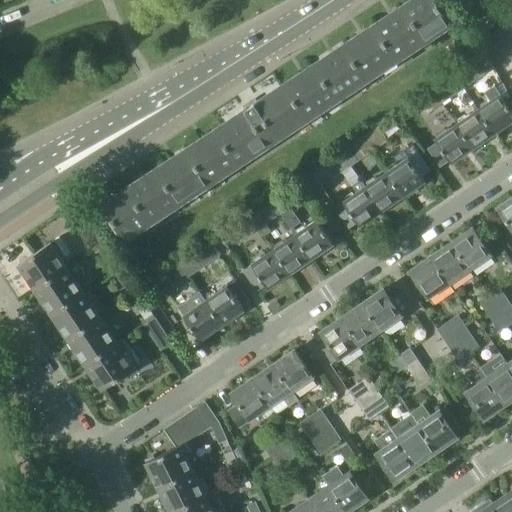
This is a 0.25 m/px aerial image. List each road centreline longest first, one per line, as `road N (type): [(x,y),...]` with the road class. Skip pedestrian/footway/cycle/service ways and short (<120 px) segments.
road 1 (residential): [(93,453),(511,164)]
road 2 (secondary): [(0,208),(328,0)]
road 3 (residential): [(26,343),(93,453)]
